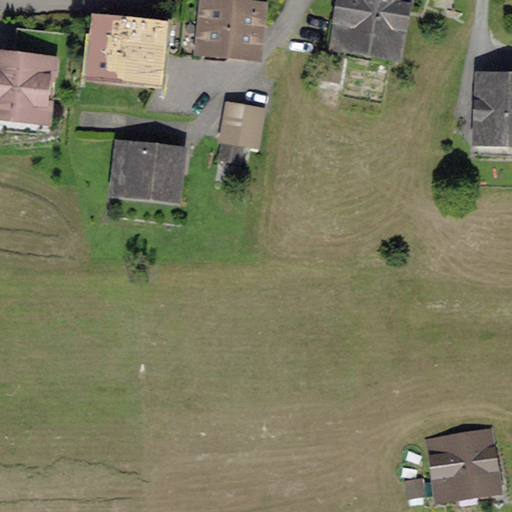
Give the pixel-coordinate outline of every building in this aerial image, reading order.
[(342,0),(336,41),(396,50),(405,0),(342,0)] [(207,24),(205,46),(204,56),(224,58),(225,48),(252,51),(256,11),(209,6),(207,24)] [(160,51),(204,56),(205,46),(207,24),(164,19),(160,51)] [(102,25),(97,72),(152,77),(156,31),(102,25)] [(21,29),(18,62),(0,60),(0,125),(38,129),(46,68),(49,68),(52,32),(21,29)] [(340,61),(327,59),(324,76),(338,78),(340,61)] [(487,97),(476,97),(474,140),(511,141),(511,77),(488,76),(487,97)] [(229,106),(223,138),(255,144),(261,112),(229,106)] [(118,187),(172,194),(177,154),(122,148),(118,187)] [(429,439),(436,496),(499,488),(493,449),(485,450),(483,432),(429,439)]
